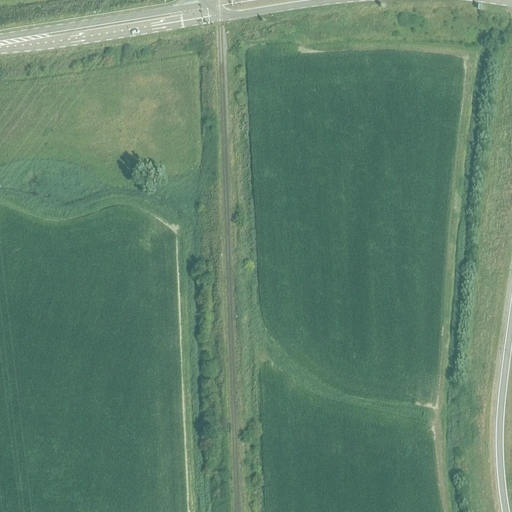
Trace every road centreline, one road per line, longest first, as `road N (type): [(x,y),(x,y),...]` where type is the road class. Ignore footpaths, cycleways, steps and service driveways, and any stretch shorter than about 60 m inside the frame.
road 1 (tertiary): [(0,50),(208,19)]
road 2 (tertiary): [(206,4),(0,38)]
road 3 (trunk): [(511,322),(500,418),(505,511)]
road 4 (tertiary): [(208,19),(352,0)]
